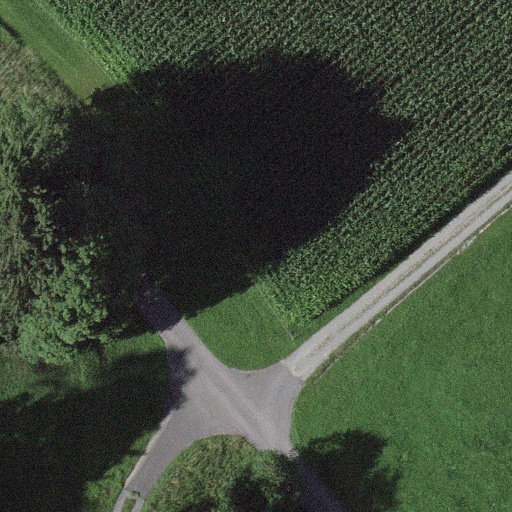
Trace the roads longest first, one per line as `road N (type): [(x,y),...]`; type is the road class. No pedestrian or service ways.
road 1 (track): [(0,142),(53,193),(319,511)]
road 2 (track): [(511,191),(251,431)]
